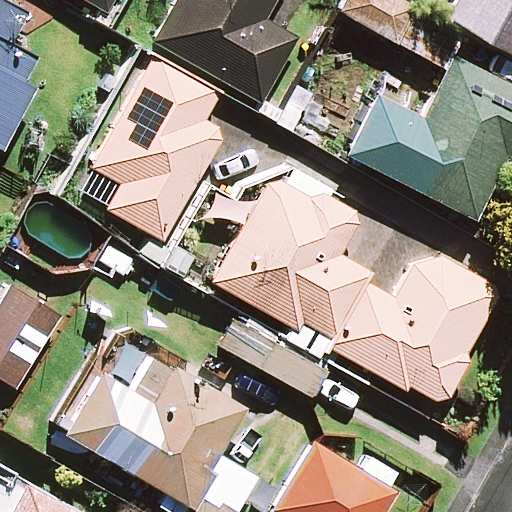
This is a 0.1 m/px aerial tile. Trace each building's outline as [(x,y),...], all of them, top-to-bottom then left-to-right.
[(86,0),(105,11),(111,0),(86,0)] [(270,0),(169,0),(148,39),(257,101),(293,37),(260,19),(270,0)] [(511,0),(450,0),(447,5),(511,41),(511,0)] [(20,13),(0,2),(0,142),(31,87),(19,80),(32,58),(4,43),(20,13)] [(213,92),(149,56),(88,165),(118,182),(104,208),(159,239),(219,133),(197,121),(213,92)] [(511,88),(448,56),(417,118),(370,95),(340,153),(469,218),(500,157),(511,162),(511,88)] [(354,215),(270,169),(209,281),(432,403),(495,289),(420,248),(393,299),(328,263),(354,215)] [(57,318),(7,285),(0,295),(0,379),(12,387),(57,318)] [(323,370),(232,317),(217,344),(307,397),(323,370)] [(239,406),(135,345),(114,381),(93,369),(57,430),(191,508),(188,511),(232,511),(231,511),(252,476),(212,452),(239,406)] [(361,475),(310,441),(268,506),(277,511),(379,511),(401,480),(371,460),(361,475)] [(71,511),(23,483),(5,511),(71,511)]
